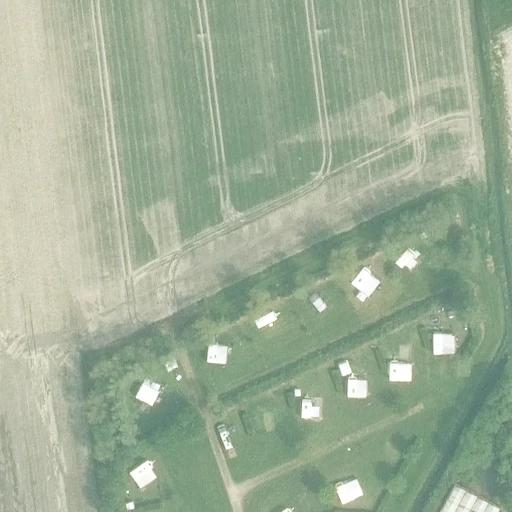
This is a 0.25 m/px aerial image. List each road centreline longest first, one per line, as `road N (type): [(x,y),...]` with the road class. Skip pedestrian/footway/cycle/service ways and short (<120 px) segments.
road 1 (track): [(167,254),(239,511)]
road 2 (track): [(231,482),(395,421)]
